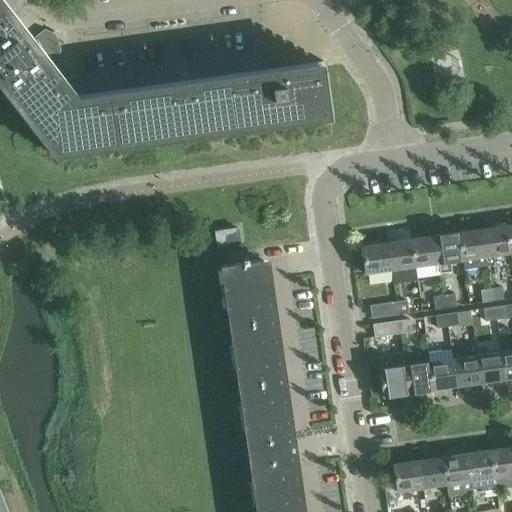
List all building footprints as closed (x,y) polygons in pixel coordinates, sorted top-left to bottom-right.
[(331,112),(324,67),(79,102),(68,88),(66,89),(50,69),(56,64),(58,67),(59,66),(57,64),(56,62),(54,60),(53,58),(52,54),(51,52),(51,50),(50,48),(50,46),(50,43),(50,41),(51,39),(51,37),(52,35),(53,33),(54,31),(52,30),(51,33),(44,30),(29,42),(0,5),(0,78),(56,151),(331,112)] [(485,257),(509,253),(510,253),(506,226),(481,229),(485,257)] [(217,246),(240,243),(237,228),(215,231),(217,246)] [(487,266),(485,257),(481,229),(458,232),(462,260),(463,270),(487,266)] [(451,270),(450,262),(462,260),(458,232),(434,236),(438,264),(439,263),(440,272),(451,270)] [(411,239),(415,267),(438,264),(434,236),(411,239)] [(386,243),(390,270),(415,267),(411,239),(386,243)] [(364,274),(389,271),(390,270),(386,243),(360,247),(364,274)] [(255,511),(297,511),(261,260),(247,262),(246,258),(242,259),(242,263),(219,266),(255,511)] [(490,288),(492,301),(504,299),(502,286),(490,288)] [(492,301),(490,288),(480,290),(482,303),(492,301)] [(442,295),(444,308),(456,306),(454,293),(442,295)] [(444,308),(442,295),(433,296),(435,309),(444,308)] [(394,302),(396,315),(408,313),(406,300),(394,302)] [(396,315),(394,302),(370,305),(372,318),(396,315)] [(493,307),(494,320),(507,318),(504,305),(493,307)] [(494,320),(493,307),(483,308),(485,321),(494,320)] [(445,314),(446,327),(459,325),(457,312),(445,314)] [(446,327),(445,314),(435,315),(437,328),(446,327)] [(397,321),(399,333),(411,331),(409,319),(397,321)] [(399,333),(397,321),(373,324),(375,337),(399,333)] [(503,379),(511,378),(511,350),(499,352),(503,379)] [(377,359),(365,360),(371,396),(382,395),(382,397),(407,393),(403,366),(405,366),(403,351),(391,353),(393,368),(379,370),(377,359)] [(476,356),(480,383),(503,379),(499,352),(476,356)] [(476,356),(451,359),(455,386),(480,383),(476,356)] [(428,363),(432,390),(455,386),(451,359),(428,363)] [(428,363),(405,366),(403,366),(407,393),(432,390),(428,363)] [(511,486),(511,447),(489,451),(495,489),(511,486)] [(480,488),(484,491),(495,489),(489,451),(465,454),(470,489),(480,488)] [(445,484),(445,485),(447,497),(462,495),(464,490),(470,489),(465,454),(442,457),(446,484),(445,484)] [(422,488),(445,484),(446,484),(442,457),(418,461),(422,488)] [(396,492),(421,488),(422,488),(418,461),(392,465),(396,492)]
